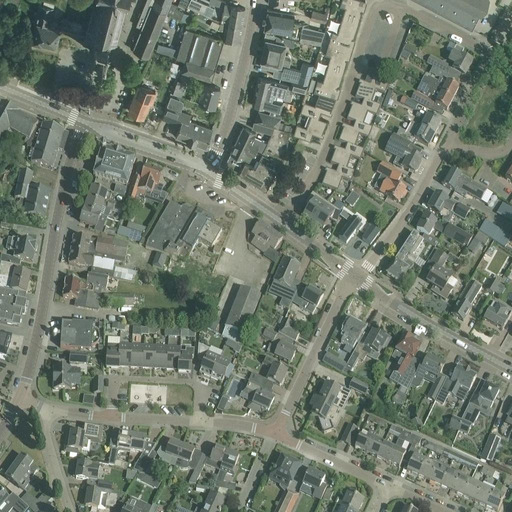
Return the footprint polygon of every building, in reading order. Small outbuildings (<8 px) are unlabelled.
[(75,22),(72,33),(85,36),(84,39),(82,41),(84,40),(91,42),(89,49),(90,49),(90,50),(92,50),(92,51),(102,54),(102,53),(104,54),(104,52),(105,53),(107,46),(114,48),(115,50),(119,37),(118,37),(120,30),(121,30),(122,29),(120,28),(122,21),(124,22),(124,20),(123,20),(125,12),(127,13),(127,12),(125,11),(128,3),(129,4),(129,3),(130,3),(130,5),(132,5),(131,3),(133,0),(134,1),(135,0),(95,0),(95,2),(93,2),(92,3),(94,4),(92,11),(90,10),(90,12),(92,12),(90,19),(88,19),(87,20),(89,21),(87,28),(85,28),(85,29),(81,28),(82,24),(75,22)] [(148,56),(166,13),(169,3),(170,0),(145,0),(136,25),(141,27),(132,50),(136,51),(135,54),(144,57),(145,54),(148,56)] [(179,0),(178,5),(186,8),(189,0),(179,0)] [(205,14),(209,5),(197,0),(189,0),(187,6),(205,14)] [(322,81),(317,80),(313,92),(320,94),(335,98),(334,97),(337,88),(338,88),(347,60),(346,59),(349,50),(350,50),(350,49),(349,49),(352,39),(353,40),(360,16),(362,11),(361,11),(364,1),(365,2),(365,1),(362,0),(341,0),(339,6),(344,8),(342,16),(337,33),(332,31),(324,55),(330,56),(322,81)] [(469,0),(414,0),(446,16),(472,30),(478,17),(480,18),(480,16),(481,16),(478,15),(481,10),(484,11),(485,8),(469,0)] [(469,0),(485,8),(486,6),(484,4),(486,0),(488,0),(489,0),(488,0),(469,0)] [(59,30),(72,33),(75,22),(62,19),(60,26),(56,25),(57,23),(52,21),(52,24),(49,24),(53,8),(54,3),(44,1),(42,5),(39,4),(34,22),(36,23),(32,41),(41,43),(42,42),(55,46),(59,30)] [(183,12),(176,9),(177,6),(170,3),(169,3),(166,13),(180,19),(183,12)] [(224,4),(221,23),(226,24),(242,27),(245,8),(224,4)] [(302,26),(303,23),(292,22),(294,14),(267,9),(264,29),(265,32),(300,40),(309,41),(321,44),(324,31),(309,28),(302,26)] [(312,10),(310,19),(324,23),(326,14),(312,10)] [(226,24),(221,23),(220,22),(218,30),(225,31),(223,39),(239,42),(242,27),(226,24)] [(182,71),(201,77),(211,80),(223,39),(185,28),(178,50),(158,44),(156,51),(185,60),(182,71)] [(289,54),(283,54),(285,46),(293,47),(294,39),(280,36),(265,32),(264,40),(265,40),(262,53),(261,53),(258,66),(273,70),(272,76),(291,81),(297,82),(300,70),(289,67),(290,58),(289,54)] [(406,46),(403,51),(410,55),(414,57),(417,51),(406,46)] [(453,71),(456,72),(465,77),(472,63),(461,57),(463,51),(456,48),(448,63),(455,67),(453,71)] [(403,51),(401,56),(408,59),(410,55),(403,51)] [(438,71),(447,76),(452,68),(430,57),(426,65),(432,68),(438,71)] [(175,76),(179,64),(172,62),(168,74),(175,76)] [(313,65),(302,62),(300,70),(297,82),(307,85),(308,82),(309,77),(313,65)] [(447,76),(438,71),(435,77),(440,80),(445,82),(448,76),(447,76)] [(396,72),(394,77),(398,79),(402,80),(404,75),(396,72)] [(259,77),(254,94),(273,99),(274,97),(283,99),(283,98),(285,98),(286,95),(285,95),(287,84),(271,80),(259,77)] [(367,77),(372,79),(369,85),(364,84),(362,83),(361,86),(360,85),(355,98),(363,101),(371,104),(371,103),(376,92),(385,95),(389,85),(367,77)] [(453,100),(459,88),(447,82),(445,82),(440,80),(438,84),(424,77),(420,83),(424,85),(424,84),(427,86),(453,100)] [(307,85),(297,82),(291,81),(289,90),(305,94),(307,85)] [(190,100),(205,104),(214,107),(220,88),(204,83),(200,96),(192,93),(190,100)] [(427,86),(424,84),(424,85),(420,83),(416,92),(428,97),(428,96),(432,98),(433,97),(438,100),(435,105),(447,112),(453,100),(427,86)] [(155,91),(148,89),(138,85),(128,110),(143,116),(149,101),(151,101),(155,91)] [(386,109),(392,93),(390,92),(383,108),(386,109)] [(414,93),(411,100),(430,110),(434,103),(414,93)] [(255,122),(274,127),(278,128),(282,113),(280,112),(281,110),(278,109),(279,104),(272,102),(273,99),(254,94),(252,104),(270,109),(269,113),(258,110),(255,122)] [(335,98),(320,94),(315,105),(305,101),(301,112),(311,116),(311,115),(318,118),(321,112),(328,114),(329,111),(330,112),(335,98)] [(212,129),(189,120),(191,115),(173,109),(177,99),(170,97),(161,119),(179,126),(175,137),(205,148),(212,129)] [(403,97),(400,103),(415,111),(418,105),(403,97)] [(380,107),(371,103),(371,104),(363,101),(361,107),(354,105),(352,108),(351,107),(346,120),(355,123),(363,126),(363,125),(367,114),(368,114),(376,117),(380,107)] [(0,147),(9,131),(25,140),(24,144),(27,145),(30,140),(38,125),(19,114),(1,104),(0,106),(0,147)] [(424,122),(421,128),(434,135),(441,123),(427,116),(419,112),(416,118),(424,122)] [(311,115),(311,116),(307,127),(297,124),(293,134),(311,141),(311,140),(310,140),(312,134),(320,136),(321,133),(322,134),(327,121),(318,118),(311,115)] [(253,129),(272,134),(274,127),(255,122),(253,129)] [(343,129),(338,142),(347,145),(354,148),(354,147),(359,136),(368,139),(372,129),(363,125),(363,126),(355,123),(353,129),(345,127),(344,130),(343,129)] [(30,140),(27,145),(27,163),(31,164),(31,165),(42,168),(52,171),(58,151),(63,134),(63,133),(42,126),(42,127),(38,125),(30,140)] [(243,126),(236,140),(263,153),(266,146),(267,143),(254,137),(256,133),(243,126)] [(274,127),(272,134),(267,143),(266,146),(263,153),(257,165),(231,154),(226,163),(240,170),(239,172),(266,189),(287,147),(286,146),(290,133),(274,127)] [(434,135),(421,128),(418,134),(409,130),(406,136),(414,140),(414,141),(428,148),(434,135)] [(402,168),(405,169),(414,174),(421,160),(417,158),(421,151),(393,137),(385,152),(405,163),(402,168)] [(230,154),(231,154),(257,165),(263,153),(236,140),(230,154)] [(335,151),(330,164),(338,167),(346,170),(346,169),(350,158),(360,161),(364,151),(354,147),(354,148),(347,145),(344,151),(337,149),(336,152),(335,151)] [(93,176),(111,181),(127,186),(135,159),(105,149),(104,147),(100,150),(101,152),(98,161),(97,161),(94,171),(95,171),(93,176)] [(395,186),(401,174),(383,164),(378,174),(380,175),(379,177),(378,177),(372,187),(382,193),(382,194),(388,198),(398,204),(405,191),(395,186)] [(145,166),(138,186),(138,188),(131,186),(126,202),(126,203),(124,208),(131,211),(133,205),(134,205),(137,195),(145,198),(146,193),(152,195),(153,192),(161,195),(163,187),(159,185),(163,172),(145,166)] [(326,173),(321,186),(337,192),(342,180),(351,183),(355,173),(346,169),(346,170),(338,167),(336,173),(328,170),(327,174),(326,173)] [(457,189),(462,192),(468,181),(463,178),(450,170),(441,185),(450,190),(455,193),(457,189)] [(20,173),(14,200),(20,201),(19,205),(17,207),(16,212),(18,215),(44,221),(50,194),(38,191),(38,189),(37,187),(31,185),(32,176),(20,173)] [(0,193),(9,196),(12,183),(0,179),(0,193)] [(468,181),(462,192),(480,203),(486,191),(468,181)] [(116,187),(114,195),(123,197),(125,190),(116,187)] [(109,202),(111,195),(92,188),(88,200),(113,208),(115,204),(109,202)] [(312,193),(305,204),(310,207),(317,197),(312,193)] [(345,203),(352,208),(359,198),(353,193),(345,203)] [(432,203),(428,210),(437,214),(439,216),(443,218),(447,212),(454,215),(461,219),(464,221),(470,211),(458,205),(456,209),(454,208),(446,203),(447,202),(445,200),(436,195),(435,196),(433,195),(430,202),(432,203)] [(310,207),(303,217),(313,224),(327,203),(317,197),(310,207)] [(113,209),(113,208),(88,200),(84,211),(100,217),(100,216),(99,216),(102,208),(106,210),(106,211),(112,213),(113,209)] [(146,247),(145,249),(155,252),(185,263),(197,242),(211,250),(216,241),(221,233),(215,229),(213,221),(210,222),(208,225),(201,221),(201,219),(194,215),(193,213),(182,207),(181,209),(170,203),(163,215),(147,242),(146,247)] [(327,203),(313,224),(322,230),(329,220),(336,210),(327,203)] [(511,209),(502,204),(496,215),(511,223),(511,221),(511,209)] [(340,213),(336,210),(329,220),(336,225),(340,213)] [(100,217),(84,211),(80,223),(96,229),(100,217)] [(349,224),(338,239),(346,244),(356,232),(357,233),(362,226),(343,212),(340,217),(349,224)] [(424,216),(416,231),(425,235),(428,237),(433,229),(441,234),(443,235),(442,236),(463,248),(464,246),(467,248),(472,238),(449,225),(447,229),(444,228),(436,223),(437,223),(433,221),(424,216)] [(1,221),(0,226),(0,227),(12,230),(13,224),(1,221)] [(478,232),(504,249),(511,238),(485,221),(478,232)] [(254,223),(250,228),(254,231),(251,235),(256,238),(251,244),(257,249),(271,231),(260,222),(258,226),(254,223)] [(144,235),(148,229),(133,224),(131,231),(144,235)] [(372,226),(362,239),(370,246),(380,232),(372,226)] [(107,236),(107,235),(115,238),(116,233),(108,231),(108,230),(102,228),(100,234),(107,236)] [(128,238),(131,231),(126,230),(120,228),(118,235),(128,238)] [(271,231),(257,249),(264,254),(269,248),(273,251),(276,247),(282,239),(271,231)] [(412,233),(394,261),(403,267),(407,261),(414,265),(417,259),(413,256),(414,254),(415,254),(423,241),(412,233)] [(474,240),(484,247),(489,240),(479,233),(474,240)] [(73,237),(68,265),(69,265),(78,267),(85,268),(85,267),(92,268),(91,275),(108,278),(134,284),(136,273),(115,269),(116,267),(113,267),(114,263),(115,263),(125,265),(128,247),(121,244),(99,240),(97,240),(97,242),(73,237)] [(0,263),(1,264),(12,266),(19,267),(21,261),(32,263),(36,245),(8,239),(6,251),(10,251),(10,252),(15,253),(14,259),(1,256),(0,263)] [(434,271),(427,282),(434,287),(432,290),(433,292),(446,301),(457,282),(439,271),(446,261),(447,258),(437,252),(430,264),(436,267),(434,270),(434,271)] [(152,267),(162,270),(166,258),(157,254),(152,267)] [(284,259),(280,268),(271,287),(277,290),(279,285),(289,290),(300,266),(284,259)] [(403,267),(394,261),(385,274),(401,285),(414,265),(407,261),(403,267)] [(12,266),(1,264),(0,268),(0,277),(5,279),(3,289),(11,291),(26,294),(30,276),(15,273),(15,274),(11,273),(12,266)] [(88,275),(86,284),(86,286),(93,288),(101,290),(106,291),(108,278),(91,275),(88,275)] [(66,280),(64,293),(99,298),(101,290),(93,288),(86,286),(86,284),(66,280)] [(492,280),(486,291),(493,295),(499,284),(492,280)] [(456,307),(451,315),(453,316),(453,317),(457,320),(458,319),(463,322),(468,314),(471,309),(466,306),(470,300),(473,302),(481,289),(478,287),(471,282),(467,288),(456,307)] [(224,329),(225,329),(222,337),(242,348),(246,338),(244,337),(260,297),(240,289),(224,329)] [(316,309),(323,297),(322,297),(323,295),(316,292),(316,293),(309,289),(302,301),(303,302),(299,308),(306,313),(310,306),(316,309)] [(285,292),(279,306),(288,311),(292,302),(295,296),(285,292)] [(99,298),(64,293),(63,299),(76,301),(75,307),(97,311),(99,298)] [(23,306),(25,300),(0,294),(0,325),(18,330),(21,315),(24,316),(26,307),(23,306)] [(133,305),(134,297),(112,295),(111,307),(133,308),(133,305)] [(497,306),(493,304),(489,310),(483,320),(502,331),(511,314),(507,312),(508,311),(498,305),(497,306)] [(294,342),(297,335),(288,331),(291,324),(284,321),(279,334),(294,342)] [(341,344),(353,350),(364,330),(350,322),(343,335),(345,336),(341,344)] [(63,324),(61,335),(56,335),(55,334),(54,334),(53,334),(52,335),(52,336),(52,337),(53,338),(54,338),(54,339),(55,339),(56,338),(61,338),(60,349),(88,351),(89,347),(92,347),(94,347),(96,346),(97,345),(98,343),(99,341),(99,340),(99,338),(99,336),(98,334),(97,333),(96,332),(94,331),(91,330),(91,326),(63,324)] [(267,353),(281,360),(290,364),(296,351),(281,344),(284,339),(266,330),(265,332),(259,329),(256,335),(262,338),(272,343),(267,353)] [(346,366),(342,373),(349,377),(359,360),(363,362),(367,355),(369,356),(372,351),(378,355),(381,351),(384,352),(390,341),(389,339),(382,335),(381,335),(379,337),(372,334),(364,350),(358,346),(354,353),(353,353),(346,366)] [(399,363),(389,381),(408,392),(410,386),(418,368),(409,363),(411,360),(412,361),(415,355),(420,346),(404,337),(399,346),(391,359),(399,363)] [(0,338),(0,353),(6,356),(11,341),(0,338)] [(119,370),(119,368),(119,361),(119,352),(120,345),(119,345),(119,346),(107,346),(106,367),(111,367),(111,369),(119,370)] [(128,366),(130,366),(131,346),(120,345),(119,352),(119,361),(119,368),(126,366),(126,365),(128,365),(128,366)] [(203,375),(210,378),(219,358),(208,353),(209,350),(203,347),(198,345),(197,360),(204,363),(200,372),(204,374),(203,375)] [(140,367),(142,367),(143,347),(131,346),(130,366),(130,368),(131,369),(138,367),(138,366),(140,366),(140,367)] [(152,368),(154,368),(155,347),(143,347),(142,367),(142,369),(143,369),(150,368),(150,367),(152,367),(152,368)] [(164,368),(166,368),(167,348),(155,347),(154,368),(154,370),(155,370),(162,368),(162,367),(164,367),(164,368)] [(176,369),(178,369),(179,349),(167,348),(166,368),(166,370),(167,370),(174,369),(174,368),(176,368),(176,369)] [(179,349),(178,369),(178,373),(191,374),(191,360),(193,360),(194,350),(185,349),(185,352),(180,352),(180,349),(179,349)] [(69,363),(87,364),(88,355),(69,354),(69,363)] [(325,357),(321,364),(342,374),(342,373),(346,366),(325,357)] [(219,358),(210,378),(217,381),(218,380),(222,382),(230,363),(219,358)] [(418,368),(410,386),(416,389),(418,388),(423,379),(435,384),(435,383),(435,384),(438,379),(440,375),(440,374),(441,372),(441,371),(444,366),(443,366),(444,364),(437,361),(436,362),(428,358),(425,364),(421,362),(420,365),(418,368)] [(266,381),(271,383),(280,387),(286,373),(277,368),(278,365),(266,359),(263,365),(272,369),(272,370),(266,381)] [(436,402),(435,403),(443,407),(449,396),(455,399),(460,388),(469,392),(472,385),(476,376),(458,367),(451,382),(447,380),(443,387),(436,402)] [(53,374),(53,379),(80,379),(80,374),(70,374),(70,368),(54,368),(54,374),(53,374)] [(261,387),(264,380),(252,374),(248,381),(261,387)] [(80,379),(53,379),(53,384),(54,384),(54,390),(70,390),(70,386),(80,386),(80,379)] [(94,379),(94,394),(102,395),(102,380),(94,379)] [(350,388),(366,396),(369,388),(353,380),(350,388)] [(268,412),(274,399),(263,394),(266,389),(261,387),(248,381),(248,382),(247,382),(242,392),(255,398),(250,410),(259,414),(261,409),(268,412)] [(435,384),(428,398),(436,402),(443,387),(435,384),(435,383),(435,384)] [(326,385),(318,401),(337,410),(342,412),(351,393),(340,388),(338,391),(335,390),(326,385)] [(474,396),(475,394),(474,394),(469,405),(480,410),(484,401),(492,405),(499,392),(485,385),(479,398),(474,396)] [(395,397),(393,402),(401,407),(404,401),(395,397)] [(222,398),(217,411),(223,413),(223,412),(225,413),(227,413),(228,411),(227,408),(225,407),(228,401),(222,398)] [(313,399),(310,406),(315,409),(311,416),(319,420),(320,422),(319,423),(322,432),(323,432),(324,434),(333,431),(332,427),(337,416),(335,415),(337,410),(318,401),(313,399)] [(377,408),(370,405),(368,411),(375,414),(377,408)] [(378,427),(381,422),(369,417),(367,422),(378,427)] [(448,428),(458,432),(462,422),(452,418),(448,428)] [(385,430),(387,424),(381,422),(378,427),(385,430)] [(471,426),(462,422),(458,432),(467,436),(471,426)] [(64,453),(78,455),(78,451),(88,453),(90,444),(91,444),(92,440),(100,442),(102,428),(84,425),(82,435),(71,433),(69,440),(66,440),(64,453)] [(348,427),(345,434),(341,443),(349,446),(357,430),(348,427)] [(400,437),(402,431),(396,429),(393,434),(400,437)] [(355,448),(366,453),(373,438),(375,434),(369,431),(367,436),(361,433),(354,449),(355,449),(355,448)] [(415,437),(402,431),(400,437),(394,448),(388,463),(399,468),(398,469),(399,469),(406,454),(400,451),(404,443),(411,447),(413,443),(415,437)] [(130,452),(133,436),(120,434),(118,440),(111,439),(108,453),(110,453),(108,466),(114,467),(115,463),(116,463),(117,454),(120,453),(129,454),(130,452)] [(146,439),(133,436),(130,452),(143,454),(146,439)] [(421,440),(415,437),(413,443),(419,446),(421,440)] [(480,463),(489,467),(500,440),(490,437),(480,463)] [(366,453),(377,458),(384,443),(373,438),(366,453)] [(169,465),(174,467),(181,447),(178,446),(179,444),(171,441),(165,456),(172,458),(169,465)] [(377,458),(388,463),(394,448),(384,443),(377,458)] [(194,472),(198,463),(191,461),(195,450),(187,447),(186,449),(181,447),(174,467),(183,471),(187,470),(189,469),(194,472)] [(204,465),(219,471),(226,452),(215,448),(211,459),(207,458),(204,465)] [(441,457),(444,450),(438,448),(435,454),(441,457)] [(406,472),(418,477),(424,462),(417,459),(418,458),(417,452),(410,449),(404,463),(409,465),(406,472)] [(455,455),(444,450),(441,457),(452,462),(455,455)] [(226,452),(219,471),(234,477),(236,470),(234,469),(239,457),(226,452)] [(463,467),(466,460),(455,455),(452,462),(463,467)] [(139,473),(145,462),(147,459),(141,456),(133,471),(139,473)] [(6,479),(17,487),(23,491),(38,470),(21,457),(6,479)] [(269,480),(279,485),(288,489),(298,467),(282,460),(279,467),(276,465),(269,480)] [(418,477),(429,482),(438,463),(433,460),(431,465),(424,462),(418,477)] [(478,465),(466,460),(463,467),(475,472),(478,465)] [(151,465),(145,462),(139,473),(138,474),(145,475),(151,465)] [(76,478),(76,479),(88,481),(97,482),(99,467),(90,466),(90,465),(78,463),(77,472),(74,472),(73,478),(76,478)] [(198,463),(194,472),(188,484),(195,485),(204,466),(198,463)] [(429,482),(440,487),(449,468),(438,463),(429,482)] [(440,487),(451,492),(460,473),(456,471),(454,475),(447,472),(449,468),(440,487)] [(486,477),(489,470),(483,468),(481,474),(486,477)] [(495,473),(489,470),(486,477),(492,479),(495,473)] [(309,472),(302,487),(315,493),(312,498),(321,502),(327,488),(322,485),(325,479),(309,472)] [(451,492),(463,497),(470,482),(464,479),(465,475),(460,473),(451,492)] [(144,476),(142,481),(151,485),(154,478),(144,476)] [(509,487),(511,481),(506,478),(503,485),(509,487)] [(110,492),(111,484),(99,482),(97,490),(98,490),(109,492),(110,492)] [(226,491),(227,484),(215,482),(213,488),(219,489),(226,491)] [(463,497),(474,503),(481,487),(470,482),(463,497)] [(224,502),(215,498),(219,489),(213,488),(213,490),(196,487),(196,491),(204,492),(204,494),(205,495),(203,499),(208,501),(205,507),(192,501),(191,502),(199,505),(213,511),(221,511),(224,508),(222,507),(224,502)] [(474,503),(486,508),(493,493),(481,487),(474,503)] [(328,488),(322,500),(329,503),(334,491),(328,488)] [(109,492),(98,490),(97,493),(88,491),(85,507),(98,509),(99,500),(106,501),(105,508),(115,509),(117,496),(109,495),(110,492),(109,492)] [(8,511),(12,507),(17,511),(25,511),(29,509),(12,495),(8,500),(0,492),(0,511),(8,511)] [(31,511),(39,511),(47,503),(52,498),(46,492),(29,510),(31,511)] [(493,493),(486,508),(495,511),(497,511),(504,498),(493,493)] [(336,506),(347,511),(358,511),(359,509),(358,509),(361,502),(363,502),(347,495),(341,508),(336,506)] [(149,511),(151,508),(150,508),(153,502),(144,498),(141,504),(139,503),(135,511),(134,511),(133,511),(125,508),(123,511),(149,511)] [(282,511),(287,504),(282,502),(276,511),(282,511)] [(53,511),(55,511),(47,503),(39,511),(53,511)]
